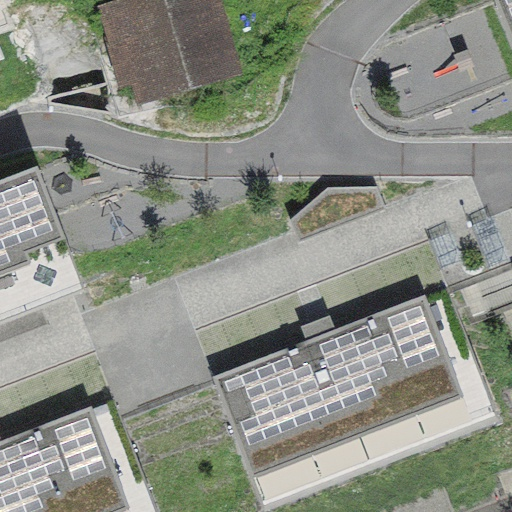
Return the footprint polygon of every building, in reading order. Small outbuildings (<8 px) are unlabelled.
[(207,0),(173,0),(108,19),(128,87),(142,83),(148,105),(231,81),(207,0)] [(511,0),(497,0),(486,5),(511,69),(511,0)] [(33,181),(0,192),(0,289),(64,267),(33,181)] [(429,302),(212,380),(253,491),(469,413),(429,302)] [(130,511),(92,412),(0,447),(0,511),(130,511)]
